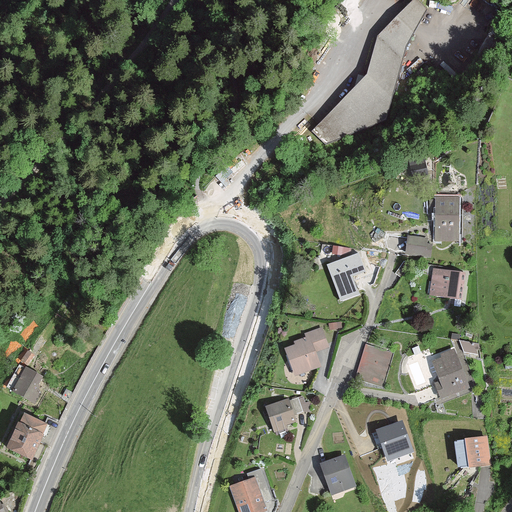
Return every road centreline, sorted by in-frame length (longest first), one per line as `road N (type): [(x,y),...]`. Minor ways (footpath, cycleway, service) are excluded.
road 1 (secondary): [(195,511),(269,264),(256,230),(224,215),(198,221),(169,252),(87,392),(34,511)]
road 2 (residential): [(283,511),(367,328)]
